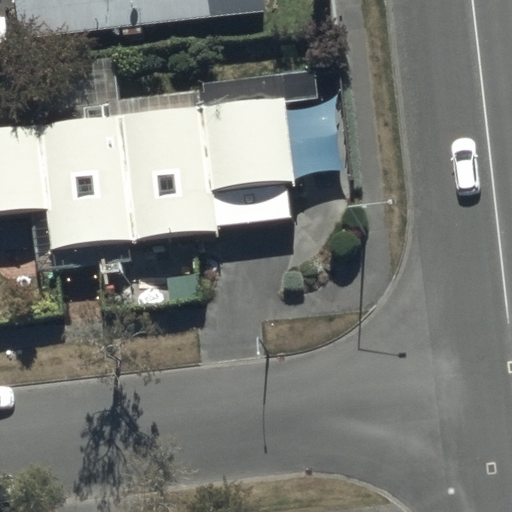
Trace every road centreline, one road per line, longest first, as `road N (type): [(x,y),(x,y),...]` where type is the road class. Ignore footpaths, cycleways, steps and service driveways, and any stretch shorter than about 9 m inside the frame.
road 1 (residential): [(511,391),(0,449)]
road 2 (tertiary): [(511,338),(474,0)]
